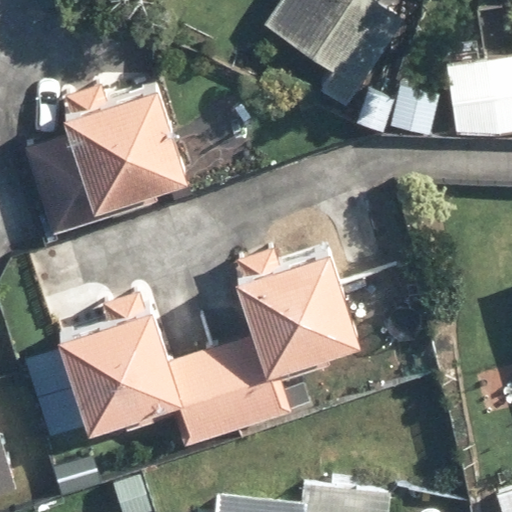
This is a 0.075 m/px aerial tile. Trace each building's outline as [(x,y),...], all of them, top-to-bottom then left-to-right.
[(407,10),(390,0),(276,0),(262,23),(329,66),(318,84),(347,103),(407,10)] [(511,52),(447,61),(457,137),(511,129),(511,52)] [(58,95),(67,124),(22,139),(52,230),(113,210),(110,200),(192,173),(161,78),(110,95),(105,79),(58,95)] [(361,85),(360,132),(430,133),(431,86),(361,85)] [(148,298),(58,329),(92,426),(177,396),(192,441),(286,408),(274,374),(364,343),(329,240),(236,273),(254,324),(167,354),(148,298)] [(0,489),(19,484),(0,422),(0,489)] [(511,511),(511,483),(495,489),(501,511),(511,511)] [(384,511),(385,496),(212,485),(210,511),(384,511)]
